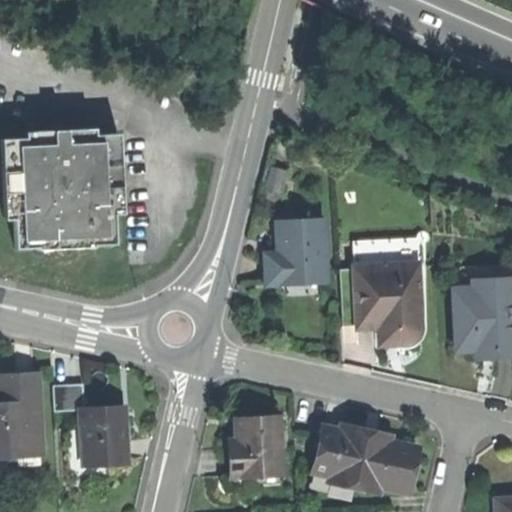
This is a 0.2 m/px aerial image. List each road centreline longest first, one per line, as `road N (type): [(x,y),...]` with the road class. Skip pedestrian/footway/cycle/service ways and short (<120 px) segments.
road 1 (unclassified): [(176,329),(204,289),(225,229),(281,0)]
road 2 (residential): [(176,329),(215,354),(461,412)]
road 3 (residential): [(165,511),(187,413),(176,329)]
road 4 (residential): [(176,329),(93,327),(0,307)]
road 5 (primary): [(395,0),(511,50)]
